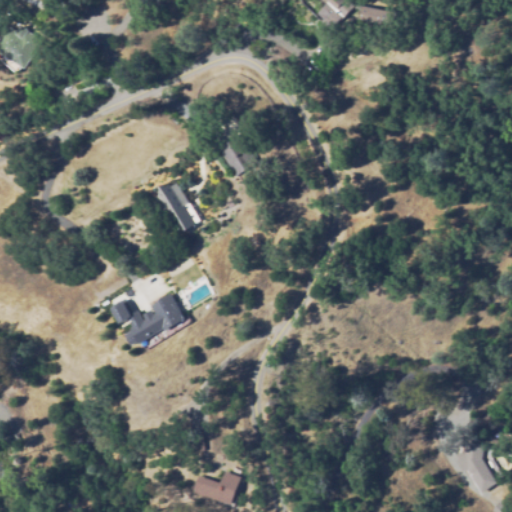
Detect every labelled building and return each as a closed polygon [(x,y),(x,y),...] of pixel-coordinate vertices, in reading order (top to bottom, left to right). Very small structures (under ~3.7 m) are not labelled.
[(332,25),(317,11),(326,2),(323,0),(349,0),(353,3),(332,25)] [(388,27),(357,20),(360,3),(392,11),(388,27)] [(25,67),(0,53),(0,35),(4,38),(12,23),(41,38),(25,67)] [(235,175),(218,149),(241,134),(258,160),(235,175)] [(154,191),(171,180),(185,201),(180,204),(192,222),(180,230),(154,191)] [(169,293),(184,318),(139,343),(138,341),(131,344),(126,335),(133,331),(131,329),(133,328),(130,323),(149,312),(151,316),(156,313),(151,304),(169,293)] [(111,308),(122,301),(130,314),(120,321),(111,308)] [(190,451),(189,438),(198,437),(199,451),(190,451)] [(481,492),(461,460),(465,439),(486,444),(482,457),(498,482),(481,492)] [(234,503),(194,491),(199,474),(221,481),(224,470),(242,475),(234,503)] [(506,507),(501,511),(489,511),(488,511),(497,499),(506,507)]
